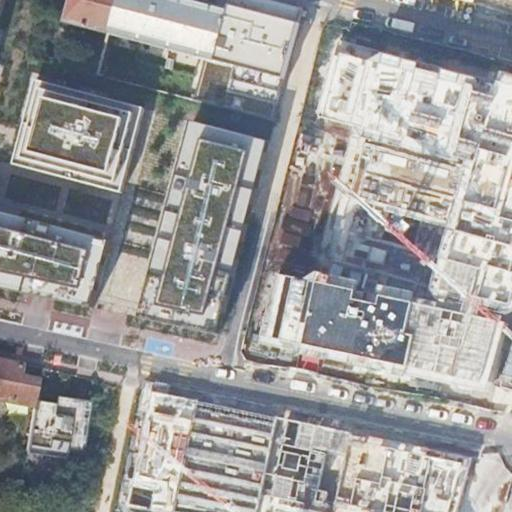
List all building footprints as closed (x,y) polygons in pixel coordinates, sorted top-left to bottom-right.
[(110,30),(119,0),(70,0),(65,22),(109,34),(110,30)] [(109,34),(199,57),(200,59),(217,63),(231,11),(213,5),(212,6),(187,0),(119,0),(110,30),(109,34)] [(304,10),(265,0),(233,0),(231,11),(217,63),(286,78),(304,10)] [(511,0),(474,0),(473,4),(511,13),(511,0)] [(39,88),(22,156),(126,185),(142,113),(39,88)] [(273,144),(197,123),(147,320),(225,336),(273,144)] [(117,246),(0,216),(0,290),(103,310),(117,246)] [(22,365),(0,360),(0,399),(35,407),(36,400),(40,381),(20,377),(21,371),(22,365)] [(511,381),(482,375),(477,397),(511,403),(511,381)] [(56,396),(54,403),(89,409),(90,402),(66,397),(56,396)] [(92,401),(92,398),(91,398),(90,402),(89,409),(54,403),(53,412),(36,409),(38,400),(36,400),(35,407),(26,455),(27,455),(66,461),(67,454),(81,456),(79,470),(80,470),(84,447),(92,401)] [(511,492),(511,458),(380,437),(373,479),(510,502),(511,492)]
